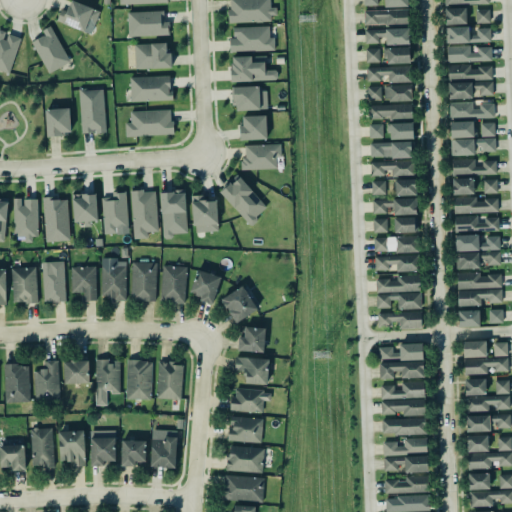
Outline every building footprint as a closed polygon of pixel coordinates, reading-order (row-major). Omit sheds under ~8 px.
[(83,30),(87,21),(93,24),(99,11),(92,8),(93,7),(73,0),(70,0),(66,10),(61,8),(56,19),(83,30)] [(227,22),(270,20),(270,14),(275,14),(275,6),(269,7),(269,0),(229,0),(230,8),(226,9),(227,22)] [(445,25),(467,24),(466,8),(445,9),(445,25)] [(163,20),(163,9),(126,11),(127,36),(168,33),(168,20),(163,20)] [(490,23),(489,9),(475,10),(476,23),(490,23)] [(364,25),(408,25),(408,10),(365,10),(364,25)] [(268,24),(268,36),(273,36),(274,49),(229,51),(228,37),(235,37),(235,35),(232,35),(232,26),(268,24)] [(30,41),(48,72),(69,60),(50,25),(42,28),(45,34),(43,35),(42,34),(36,37),(30,41)] [(490,43),(490,28),(446,27),(446,42),(490,43)] [(366,44),(409,44),(409,28),(365,29),(366,44)] [(0,29),(5,31),(2,38),(5,39),(7,33),(20,37),(8,72),(0,69),(0,29)] [(165,51),(170,51),(170,66),(134,68),(133,43),(149,43),(149,41),(164,41),(165,51)] [(491,61),(491,46),(447,47),(447,62),(491,61)] [(409,47),(365,49),(366,63),(387,62),(387,64),(410,63),(409,47)] [(233,58),(251,56),(252,63),(266,62),(267,72),(275,71),(276,81),(232,83),(231,69),(234,68),(233,58)] [(447,64),(469,63),(469,68),(477,68),(477,66),(490,65),(491,78),(448,80),(447,64)] [(366,67),(409,65),(410,81),(387,82),(387,74),(379,75),(380,80),(366,80),(366,67)] [(172,101),(171,76),(130,77),(131,102),(172,101)] [(447,81),(447,91),(449,91),(448,98),(471,96),(471,89),(478,89),(478,95),(492,94),(491,80),(471,81),(447,81)] [(368,101),(412,100),(412,85),(368,86),(368,101)] [(105,131),(95,132),(95,128),(93,128),(93,131),(81,132),(78,88),(85,87),(85,89),(102,88),(105,131)] [(267,110),(266,87),(234,87),(235,110),(267,110)] [(492,103),(493,116),(449,118),(448,102),(471,101),(471,108),(479,108),(478,103),(492,103)] [(369,120),(412,118),(412,104),(368,106),(369,120)] [(45,111),(68,109),(71,133),(65,134),(65,136),(48,138),(45,111)] [(173,135),(172,110),(130,111),(131,123),(125,123),(125,136),(173,135)] [(266,115),(241,116),(241,141),(267,140),(266,115)] [(449,121),(472,120),(472,127),(475,127),(476,136),(450,137),(449,121)] [(388,122),(411,121),(412,137),(389,138),(389,132),(386,132),(386,123),(388,123),(388,122)] [(480,123),(481,137),(495,136),(494,122),(480,123)] [(369,125),(369,138),(383,138),(383,124),(369,125)] [(449,139),(453,139),(453,138),(473,137),(473,138),(494,137),(494,150),(480,151),(480,145),(473,145),(473,153),(450,154),(449,139)] [(370,143),(370,159),(411,157),(411,142),(370,143)] [(243,144),(279,143),(280,156),(275,156),(276,167),(240,169),(240,160),(241,160),(241,156),(244,156),(243,144)] [(452,160),(452,175),(497,174),(497,159),(452,160)] [(389,177),(415,176),(414,160),(370,162),(371,176),(389,176),(389,177)] [(250,224),(268,207),(238,176),(220,193),(250,224)] [(452,177),(453,193),(473,192),(472,176),(452,177)] [(483,192),(483,178),(474,178),(474,192),(483,192)] [(482,179),(482,192),(496,192),(496,178),(482,179)] [(416,196),(416,179),(395,180),(395,196),(416,196)] [(372,194),(386,194),(385,181),(371,181),(372,194)] [(129,189),(132,238),(146,237),(145,231),(156,230),(154,190),(142,191),(142,188),(129,189)] [(158,190),(162,236),(164,238),(170,238),(172,236),(172,233),(186,232),(184,188),(173,188),(173,189),(165,190),(158,190)] [(124,190),(126,229),(105,230),(103,198),(114,197),(113,190),(124,190)] [(74,222),(97,221),(96,194),(81,195),(81,198),(72,198),(74,222)] [(41,196),(48,195),(54,195),(54,198),(59,198),(66,198),(69,239),(45,241),(41,196)] [(192,196),(193,232),(218,232),(217,201),(205,201),(205,196),(192,196)] [(12,197),(13,235),(15,235),(15,241),(31,241),(31,235),(37,235),(37,198),(29,197),(23,198),(23,204),(20,204),(20,197),(16,197),(12,197)] [(394,215),(417,214),(416,198),(372,200),(373,212),(393,211),(394,215)] [(454,213),(498,212),(498,198),(454,199),(454,213)] [(392,216),(413,216),(413,217),(416,216),(417,231),(393,232),(392,216)] [(480,218),(480,216),(455,217),(455,231),(499,230),(499,217),(480,218)] [(372,218),(385,217),(386,231),(372,232),(372,218)] [(416,235),(417,251),(394,252),(394,250),(373,251),(372,237),(416,235)] [(456,251),(500,250),(500,235),(456,236),(456,251)] [(501,252),(456,253),(457,267),(501,267),(501,252)] [(375,256),(375,271),(419,270),(418,255),(375,256)] [(102,259),(101,299),(126,300),(126,260),(102,259)] [(43,302),(65,301),(64,262),(42,262),(43,302)] [(156,302),(157,263),(132,262),(131,301),(156,302)] [(94,264),(96,300),(82,301),(81,291),(71,291),(70,266),(94,264)] [(161,264),(186,265),(184,303),(171,302),(171,300),(159,299),(161,264)] [(10,267),(35,265),(37,302),(25,303),(24,300),(12,300),(10,267)] [(196,268),(220,275),(211,302),(199,299),(200,296),(193,294),(194,292),(188,291),(196,268)] [(501,274),(480,275),(480,273),(457,273),(457,289),(501,288),(501,274)] [(376,293),(420,291),(419,275),(397,276),(397,279),(376,280),(376,293)] [(221,300),(236,324),(258,310),(242,286),(221,300)] [(456,289),(501,287),(501,302),(487,302),(487,297),(479,297),(480,304),(457,305),(456,289)] [(421,293),(376,294),(377,308),(391,308),(390,300),(397,300),(398,309),(421,309),(421,293)] [(503,323),(502,309),(486,309),(458,310),(458,327),(480,327),(479,323),(503,323)] [(420,311),(420,326),(398,327),(398,320),(390,320),(390,326),(376,326),(376,312),(420,311)] [(237,335),(240,336),(241,328),(244,328),(244,325),(264,326),(262,351),(236,350),(237,335)] [(463,341),(485,341),(486,356),(463,356),(463,341)] [(493,342),(494,357),(508,356),(507,342),(493,342)] [(378,349),(392,348),(392,354),(400,354),(399,344),(422,343),(423,360),(400,362),(400,359),(379,360),(378,349)] [(245,384),(268,385),(269,359),(235,357),(235,371),(246,372),(245,384)] [(95,359),(107,360),(108,365),(119,370),(120,391),(112,394),(112,390),(107,391),(107,405),(93,404),(95,359)] [(507,362),(464,359),(463,374),(487,376),(487,367),(494,368),(494,373),(506,372),(507,362)] [(64,363),(72,363),(72,360),(78,360),(79,364),(86,362),(86,376),(89,377),(89,382),(64,382),(64,363)] [(128,360),(150,361),(149,396),(127,395),(128,360)] [(44,362),(58,361),(60,383),(53,383),(54,395),(42,395),(36,392),(35,372),(40,371),(42,368),(44,369),(44,362)] [(380,363),(424,361),(425,376),(404,377),(404,371),(394,371),(394,382),(380,382),(380,363)] [(159,362),(175,363),(175,367),(181,368),(180,396),(158,396),(159,362)] [(6,363),(18,363),(19,366),(28,366),(29,401),(7,402),(6,363)] [(465,381),(486,380),(486,394),(466,395),(465,381)] [(509,380),(495,380),(495,394),(509,394),(509,380)] [(379,384),(394,384),(394,392),(403,392),(402,382),(422,381),(423,398),(380,400),(379,384)] [(262,413),(264,401),(270,401),(271,392),(236,388),(235,397),(231,396),(230,410),(262,413)] [(468,395),(507,395),(508,407),(498,408),(498,402),(489,403),(489,410),(469,411),(468,395)] [(382,401),(422,400),(423,415),(402,416),(402,412),(397,412),(397,414),(382,414),(382,401)] [(489,415),(464,415),(465,431),(491,431),(490,423),(490,415),(489,415)] [(490,415),(510,415),(510,428),(497,429),(496,423),(490,423),(490,415)] [(229,416),(261,418),(260,442),(226,440),(226,438),(227,438),(227,428),(227,426),(232,427),(232,424),(229,424),(229,416)] [(380,419),(421,418),(421,431),(381,432),(380,419)] [(30,428),(52,428),(53,469),(31,470),(30,428)] [(58,433),(85,431),(87,463),(60,464),(58,433)] [(464,435),(488,434),(488,451),(469,452),(469,441),(464,441),(464,435)] [(154,440),(164,441),(164,436),(177,437),(176,467),(153,466),(154,440)] [(497,451),(511,451),(511,437),(497,437),(497,451)] [(92,438),(115,438),(115,464),(107,463),(105,466),(91,466),(92,438)] [(383,442),(396,441),(396,447),(404,447),(403,439),(427,438),(427,452),(384,454),(383,442)] [(122,440),(147,442),(146,461),(136,460),(136,467),(121,466),(122,440)] [(0,444),(24,444),(25,471),(13,472),(12,468),(0,468),(0,444)] [(229,445),(263,447),(261,472),(224,469),(225,458),(224,458),(225,453),(228,454),(229,445)] [(468,452),(510,451),(510,465),(501,465),(501,460),(489,460),(490,468),(468,468),(468,452)] [(384,459),(428,457),(428,471),(403,472),(403,466),(385,467),(384,459)] [(469,475),(489,474),(489,489),(470,490),(469,475)] [(511,488),(511,474),(499,474),(499,488),(511,488)] [(384,480),(405,479),(406,475),(427,475),(428,491),(385,492),(384,480)] [(263,501),(264,477),(225,476),(224,500),(263,501)] [(468,491),(511,489),(511,502),(499,503),(499,498),(491,498),(491,504),(490,505),(468,505),(468,491)] [(386,511),(385,497),(427,495),(427,511),(386,511)]
